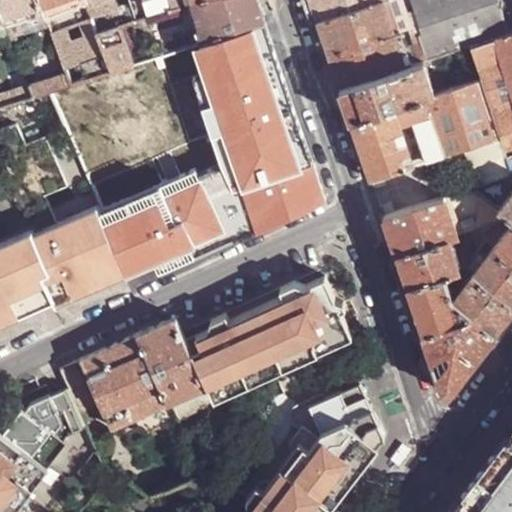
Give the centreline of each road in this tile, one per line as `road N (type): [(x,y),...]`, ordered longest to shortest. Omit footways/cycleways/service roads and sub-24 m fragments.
road 1 (trunk): [(511,509),(0,312)]
road 2 (trunk): [(0,312),(511,508)]
road 3 (residential): [(0,371),(357,206)]
road 4 (unclassified): [(440,453),(357,206)]
road 5 (unclassified): [(357,206),(286,0)]
